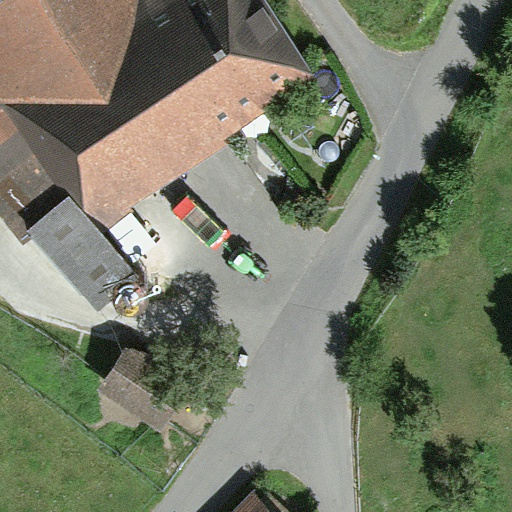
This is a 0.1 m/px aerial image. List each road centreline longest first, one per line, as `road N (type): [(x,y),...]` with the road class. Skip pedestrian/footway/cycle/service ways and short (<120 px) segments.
road 1 (residential): [(285,373),(479,0)]
road 2 (residential): [(179,511),(285,373)]
road 3 (residential): [(285,373),(308,392),(336,444),(342,511)]
road 4 (track): [(417,116),(323,0)]
